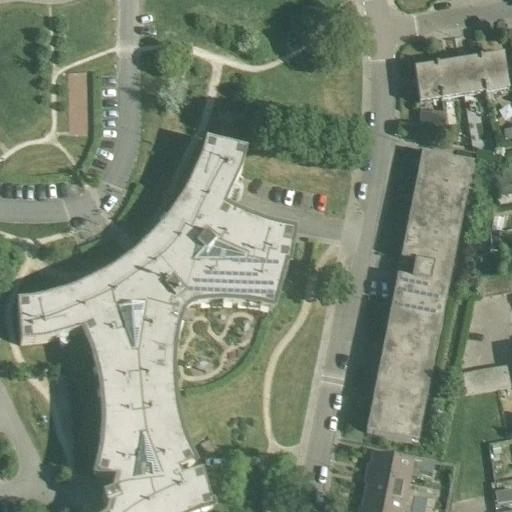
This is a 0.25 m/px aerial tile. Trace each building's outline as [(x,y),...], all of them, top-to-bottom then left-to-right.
[(481,62),(486,97),(509,94),(503,58),(481,62)] [(459,65),(464,101),(486,97),(481,62),(459,65)] [(436,68),(442,104),(464,101),(459,65),(436,68)] [(436,68),(414,72),(420,108),(442,104),(436,68)] [(443,130),(418,128),(418,140),(443,141),(443,130)] [(511,131),(503,133),(505,143),(511,142),(511,131)] [(271,317),(279,286),(281,287),(282,286),(283,286),(284,285),(284,284),(285,283),(285,282),(285,281),(284,280),(283,279),(282,278),(281,278),(283,273),(287,273),(291,245),(271,241),(238,229),(221,220),(240,179),(245,157),(205,146),(203,154),(201,162),(198,170),(195,178),(191,185),(188,192),(184,200),(180,207),(175,214),(170,220),(165,227),(160,233),(155,239),(149,245),(143,251),(137,256),(134,258),(130,262),(124,266),(117,271),(110,276),(103,280),(96,284),(88,287),(81,290),(73,293),(65,296),(57,299),(49,301),(41,302),(33,304),(25,305),(16,306),(20,348),(45,346),(82,336),(85,343),(88,351),(91,359),(94,367),(96,375),(98,383),(99,391),(100,399),(101,407),(102,415),(102,424),(102,432),(101,440),(101,448),(100,457),(98,465),(97,473),(95,481),(113,486),(110,499),(101,502),(104,511),(209,511),(200,480),(180,486),(178,479),(193,472),(189,465),(186,457),(183,449),(181,441),(178,433),(176,425),(175,417),(174,409),(173,401),(172,393),(172,384),(172,376),(172,368),(173,360),(174,351),(175,343),(176,335),(178,327),(180,322),(181,320),(182,318),(183,316),(185,315),(187,313),(189,312),(191,311),(194,311),(204,310),(211,310),(219,310),(227,310),(235,310),(243,311),(251,312),(259,314),(271,317)] [(422,157),(367,435),(417,445),(473,167),(422,157)] [(511,190),(500,192),(502,201),(511,199),(511,190)] [(493,221),(490,233),(500,235),(503,223),(493,221)] [(511,274),(501,277),(505,297),(511,295),(511,274)] [(488,278),(492,299),(505,297),(501,277),(488,278)] [(492,299),(488,278),(476,280),(480,301),(492,299)] [(495,371),(499,393),(506,391),(511,391),(508,370),(495,371)] [(495,371),(483,373),(487,395),(499,393),(495,371)] [(483,373),(471,375),(475,396),(487,395),(483,373)] [(471,375),(459,376),(462,398),(475,396),(471,375)] [(506,391),(499,393),(501,404),(508,403),(506,391)] [(500,447),(492,448),(494,458),(501,457),(500,447)] [(372,455),(368,477),(409,485),(411,475),(414,463),(372,455)] [(421,465),(419,474),(433,476),(435,468),(421,465)] [(409,485),(368,477),(364,498),(405,507),(409,485)] [(403,511),(405,507),(364,498),(360,511),(403,511)] [(412,508),(426,511),(427,503),(414,500),(412,508)]
